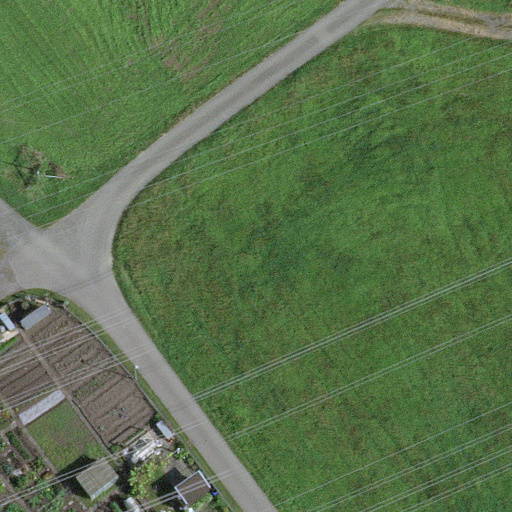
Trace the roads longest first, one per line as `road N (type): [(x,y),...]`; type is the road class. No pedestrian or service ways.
road 1 (track): [(53,240),(364,0)]
road 2 (track): [(255,511),(53,240)]
